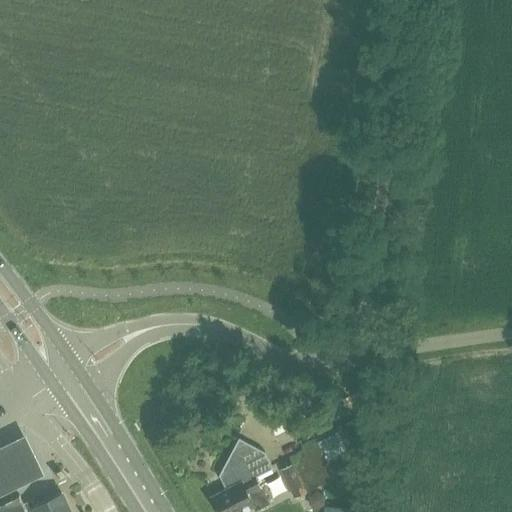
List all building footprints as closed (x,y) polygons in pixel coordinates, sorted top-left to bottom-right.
[(260,418),(264,426),(271,422),(267,415),(260,418)] [(0,445),(0,495),(44,474),(26,434),(0,445)] [(280,470),(293,499),(335,480),(316,438),(302,444),(305,450),(289,457),(292,464),(280,470)] [(269,503),(255,476),(272,467),(264,452),(240,440),(221,476),(227,488),(212,496),(218,509),(217,511),(241,511),(253,506),(256,510),(269,503)] [(0,511),(71,511),(62,492),(27,509),(20,495),(0,504),(0,511)]
